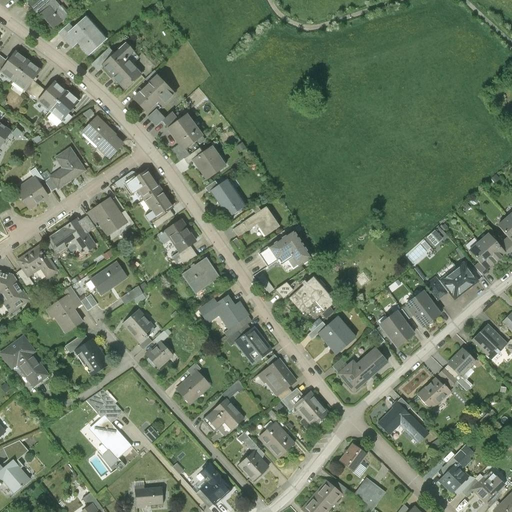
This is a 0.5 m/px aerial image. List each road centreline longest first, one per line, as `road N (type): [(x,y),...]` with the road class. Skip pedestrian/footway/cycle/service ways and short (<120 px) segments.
road 1 (residential): [(150,150),(351,421)]
road 2 (residential): [(351,421),(511,280)]
road 3 (residential): [(267,511),(129,361)]
road 4 (residential): [(0,15),(59,58),(150,150)]
road 5 (residential): [(150,150),(24,231)]
road 6 (track): [(400,0),(306,27),(268,0)]
road 7 (residential): [(351,421),(443,511)]
road 8 (residential): [(270,511),(351,421)]
